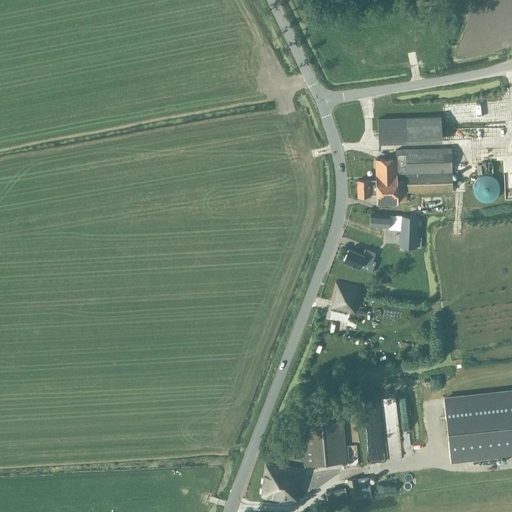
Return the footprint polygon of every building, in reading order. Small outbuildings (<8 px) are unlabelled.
[(449,128),(469,127),(468,105),(448,105),(449,128)] [(378,144),(442,142),(441,116),(377,119),(378,144)] [(358,180),(358,196),(370,196),(370,195),(376,194),(377,205),(398,205),(398,202),(406,201),(405,181),(397,181),(397,174),(407,174),(407,193),(453,191),(451,148),(396,149),(396,158),(376,159),(376,180),(370,180),(358,180)] [(495,199),(497,196),(499,193),(500,189),(499,186),(498,182),(496,179),(493,177),(491,176),(488,175),(485,175),(482,176),(479,177),(477,179),(475,181),(474,184),(473,186),(473,189),(473,191),(474,195),(476,198),(479,200),(482,201),(486,202),(489,202),(492,201),(495,199)] [(390,215),(370,213),(370,227),(389,228),(390,215)] [(400,228),(399,247),(417,248),(417,238),(418,217),(401,215),(400,228)] [(349,249),(344,261),(360,268),(362,261),(369,264),(371,265),(376,253),(365,248),(363,255),(349,249)] [(335,287),(333,296),(332,300),(333,300),(332,308),(355,313),(358,301),(360,302),(363,288),(352,285),(336,282),(335,287)] [(511,453),(511,391),(444,399),(450,460),(511,453)] [(392,393),(380,395),(385,433),(398,431),(392,393)] [(347,462),(343,417),(300,421),(304,466),(347,462)] [(298,501),(299,499),(304,500),(305,490),(300,489),(303,468),(266,463),(260,497),(287,500),(287,499),(298,501)] [(348,500),(371,497),(369,477),(344,480),(345,486),(325,491),(328,503),(348,498),(348,500)] [(478,511),(476,484),(416,490),(418,511),(478,511)]
